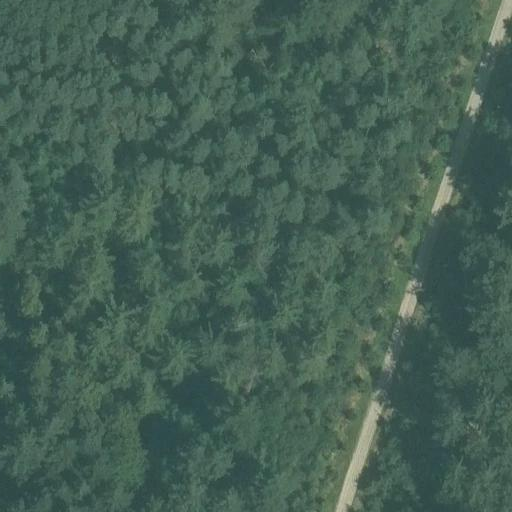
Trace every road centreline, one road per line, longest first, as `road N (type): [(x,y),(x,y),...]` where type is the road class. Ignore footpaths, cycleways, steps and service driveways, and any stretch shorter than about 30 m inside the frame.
road 1 (track): [(374,411),(504,0)]
road 2 (track): [(108,0),(0,55)]
